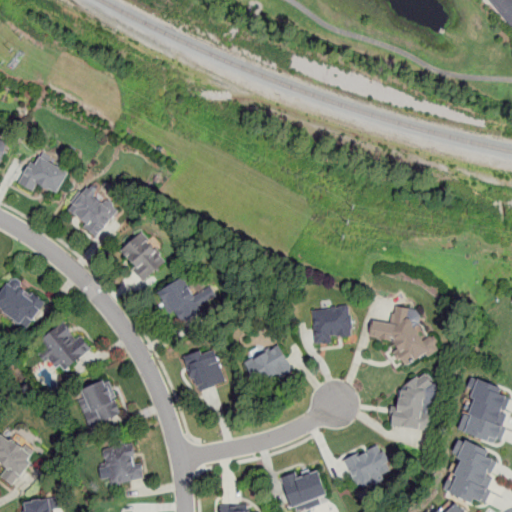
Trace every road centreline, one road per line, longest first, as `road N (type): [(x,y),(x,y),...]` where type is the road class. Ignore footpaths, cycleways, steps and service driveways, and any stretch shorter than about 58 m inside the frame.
road 1 (residential): [(186,511),(183,459),(129,334),(54,253),(0,218)]
road 2 (residential): [(183,459),(269,441),(333,406)]
